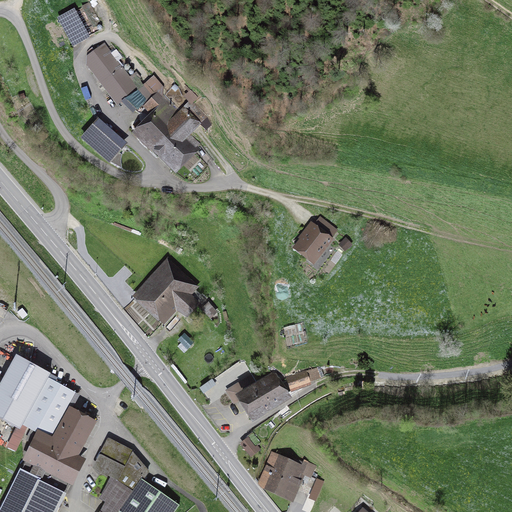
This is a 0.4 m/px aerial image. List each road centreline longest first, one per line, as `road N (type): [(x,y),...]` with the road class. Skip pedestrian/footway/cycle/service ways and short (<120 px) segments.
road 1 (secondary): [(0,180),(267,511)]
road 2 (track): [(511,362),(434,376),(353,372),(315,385)]
